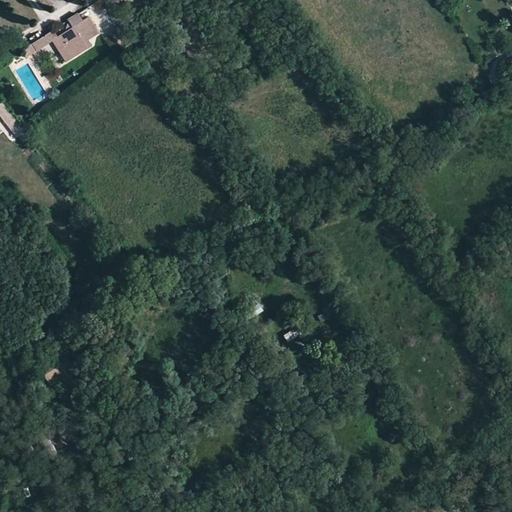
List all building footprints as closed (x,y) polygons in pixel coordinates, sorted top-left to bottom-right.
[(77,14),(67,21),(73,29),(60,37),(75,60),(94,47),(90,41),(98,36),(87,20),(82,23),(77,14)] [(117,27),(106,35),(120,54),(131,46),(117,27)] [(43,35),(31,43),(36,52),(53,41),(60,37),(54,28),(43,35)] [(60,37),(53,41),(68,64),(75,60),(60,37)] [(31,43),(24,48),(29,56),(36,52),(31,43)] [(0,103),(0,118),(15,137),(24,130),(1,102),(0,103)] [(114,261),(120,267),(125,262),(119,257),(114,261)] [(260,305),(251,309),(254,316),(263,312),(260,305)] [(326,311),(317,316),(321,323),(330,319),(326,311)] [(39,368),(46,379),(64,367),(66,370),(73,366),(64,352),(39,368)] [(64,367),(46,379),(50,385),(68,373),(66,370),(64,367)]
